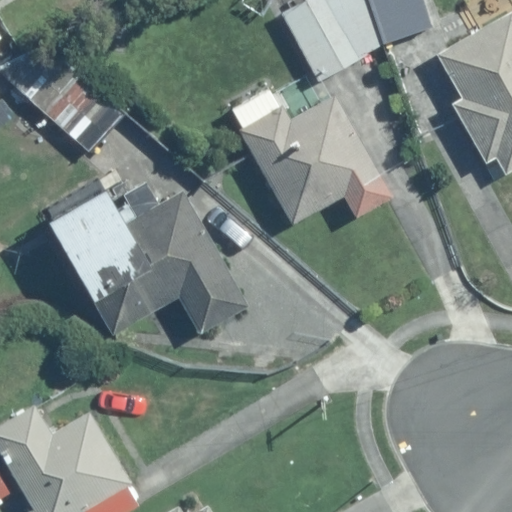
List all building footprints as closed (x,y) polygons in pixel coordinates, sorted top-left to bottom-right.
[(306,0),(283,12),(321,78),(382,43),(367,0),(306,0)] [(511,12),(440,53),(464,95),(450,103),(484,163),(498,155),(508,174),(511,171),(511,12)] [(0,62),(0,65),(88,147),(126,105),(37,22),(0,62)] [(389,195),(336,88),(285,114),(272,88),(236,106),(292,218),(343,192),(353,212),(389,195)] [(106,177),(47,212),(119,334),(181,297),(201,331),(250,302),(185,192),(133,223),(106,177)] [(26,511),(77,511),(84,508),(86,511),(126,511),(148,499),(91,406),(54,428),(38,401),(0,423),(0,500),(21,488),(30,501),(23,506),(26,511)] [(186,511),(178,499),(156,511),(221,511),(213,498),(188,511),(186,511)]
